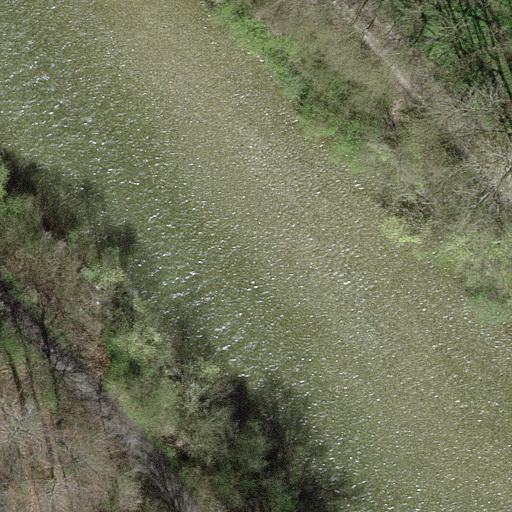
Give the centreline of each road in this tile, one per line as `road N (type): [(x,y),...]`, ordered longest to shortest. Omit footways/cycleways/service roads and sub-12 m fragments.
road 1 (track): [(192,511),(0,294)]
road 2 (track): [(378,0),(511,162)]
